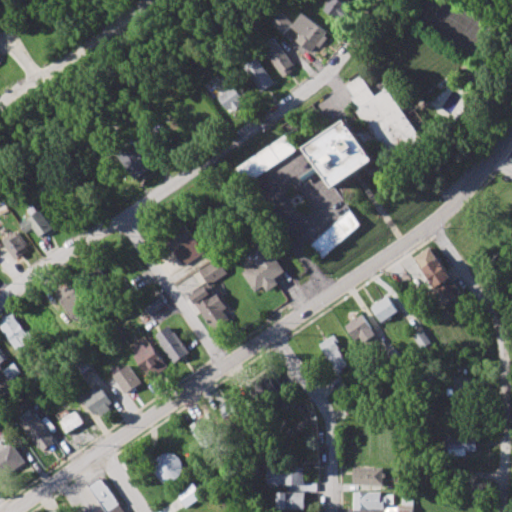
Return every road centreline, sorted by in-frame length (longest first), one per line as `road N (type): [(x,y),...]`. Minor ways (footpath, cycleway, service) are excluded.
road 1 (residential): [(511,132),(430,222),(9,511)]
road 2 (residential): [(387,0),(317,84),(0,305)]
road 3 (residential): [(430,222),(493,324),(504,374),(502,511)]
road 4 (residential): [(275,330),(333,413),(333,511)]
road 5 (residential): [(152,0),(0,115)]
road 6 (residential): [(191,326),(127,218)]
